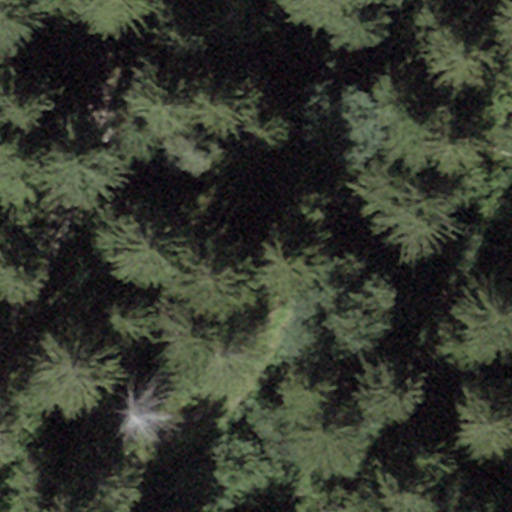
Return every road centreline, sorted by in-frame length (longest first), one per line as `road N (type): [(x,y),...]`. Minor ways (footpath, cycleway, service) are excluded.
road 1 (track): [(88,511),(217,397),(281,318),(328,230),(359,216),(511,268)]
road 2 (track): [(0,344),(87,132),(97,52),(87,0)]
